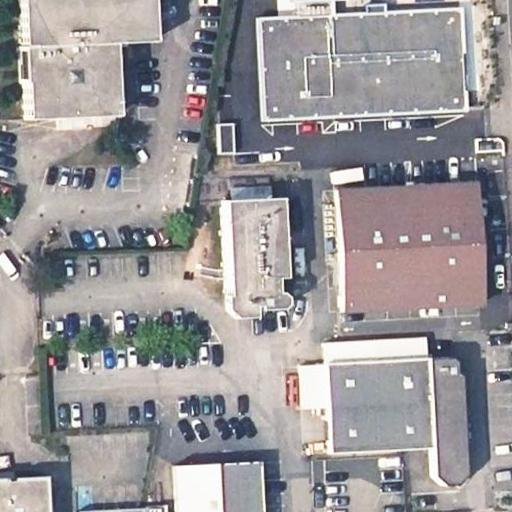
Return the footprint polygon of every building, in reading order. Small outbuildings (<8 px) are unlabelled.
[(116,116),(112,46),(152,44),(149,0),(20,0),(23,45),(20,45),(21,83),(24,83),(25,119),(60,117),(60,113),(84,112),(84,117),(116,116)] [(330,0),(333,0),(291,0),(291,2),(295,2),(296,17),(258,19),(262,120),(464,110),(458,8),(383,12),(364,13),(330,15),(330,0)] [(383,5),(364,6),(364,13),(383,12),(383,5)] [(472,183),(335,191),(341,310),(479,303),(476,257),(464,258),(462,228),(475,227),(472,183)] [(278,198),(222,201),(226,295),(223,295),(223,310),(232,319),(253,317),(252,309),(257,308),(257,310),(280,309),(284,304),(283,297),(278,292),(275,292),(275,279),(283,278),(278,198)] [(476,257),(475,227),(462,228),(464,258),(476,257)] [(322,344),(323,365),(326,408),(328,453),(429,448),(430,476),(440,485),(454,484),(463,474),(458,373),(453,373),(453,360),(448,356),(425,358),(424,338),(322,344)] [(323,365),(299,366),(302,409),(326,408),(323,365)] [(260,511),(257,461),(172,465),(175,511),(260,511)] [(458,488),(467,478),(463,474),(454,484),(458,488)] [(43,511),(42,479),(0,480),(0,511),(43,511)]
